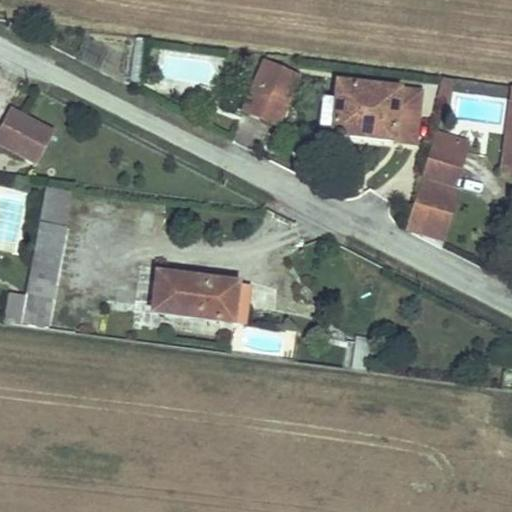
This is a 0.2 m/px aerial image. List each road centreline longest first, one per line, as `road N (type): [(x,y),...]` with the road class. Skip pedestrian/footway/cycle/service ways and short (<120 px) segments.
road 1 (unclassified): [(511,304),(0,44)]
road 2 (unknown): [(301,197),(266,244),(246,254),(100,244)]
